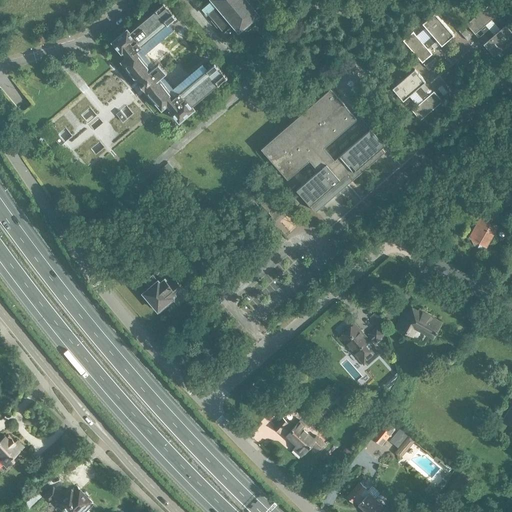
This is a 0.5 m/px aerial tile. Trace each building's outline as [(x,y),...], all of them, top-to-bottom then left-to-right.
[(210,0),(201,8),(206,14),(207,13),(223,32),(222,33),(227,39),(238,30),(238,31),(241,29),(242,30),(247,28),(248,29),(255,23),(254,23),(256,17),(256,16),(258,14),(257,13),(268,4),(264,0),(210,0)] [(175,18),(177,17),(164,2),(155,9),(155,10),(130,31),(127,28),(112,41),(121,52),(123,51),(127,56),(121,61),(128,68),(128,69),(137,79),(137,80),(139,82),(142,87),(143,87),(143,88),(145,90),(146,90),(150,95),(161,108),(165,106),(167,104),(171,109),(170,110),(179,121),(194,108),(192,105),(217,84),(218,85),(220,83),(225,78),(226,78),(228,77),(226,75),(225,74),(224,72),(223,72),(218,66),(219,66),(217,64),(216,64),(216,63),(215,61),(213,63),(207,68),(202,62),(173,87),(163,75),(167,72),(158,61),(155,65),(145,53),(174,29),(169,23),(174,18),(175,18)] [(475,34),(480,29),(490,40),(485,45),(494,56),(511,40),(511,32),(507,26),(495,36),(485,25),(497,15),(488,5),(466,24),(475,34)] [(423,43),(413,31),(403,40),(422,62),(432,54),(427,48),(438,38),(443,44),(454,34),(435,12),(424,22),(434,34),(423,43)] [(428,96),(419,85),(424,80),(415,69),(392,88),(402,99),(414,89),(423,100),(412,110),(420,120),(442,101),(434,91),(428,96)] [(351,180),(385,151),(369,132),(336,161),(324,147),(357,118),(331,88),(294,120),(296,123),(264,151),(270,159),(268,161),(273,162),(288,179),(310,160),(319,170),(297,189),(316,211),(316,210),(313,207),(348,176),(351,180)] [(156,192),(163,201),(170,195),(163,186),(156,192)] [(506,199),(509,193),(499,187),(495,193),(506,199)] [(262,201),(277,218),(284,213),(268,195),(262,201)] [(479,223),(476,228),(475,228),(470,235),(469,234),(468,236),(471,238),(474,244),(479,241),(484,244),(496,225),(496,224),(501,216),(487,208),(484,213),(487,216),(486,218),(481,216),(477,222),(479,223)] [(183,289),(184,288),(174,278),(169,283),(165,278),(160,282),(152,273),(144,280),(148,285),(141,290),(159,312),(174,300),(178,305),(183,300),(181,298),(187,293),(183,289)] [(404,310),(396,326),(413,336),(417,328),(428,335),(432,337),(435,332),(441,322),(419,309),(415,316),(404,310)] [(371,343),(374,341),(376,342),(385,334),(377,326),(368,334),(369,335),(366,337),(354,324),(340,336),(364,363),(378,351),(371,343)] [(378,390),(372,395),(378,402),(384,397),(378,390)] [(511,411),(510,409),(503,419),(511,425),(511,432),(511,434),(511,411)] [(313,438),(302,428),(305,425),(299,420),(293,427),(282,418),(273,427),(279,433),(281,431),(296,445),(294,448),(302,455),(310,447),(316,452),(324,443),(316,435),(313,438)] [(395,429),(384,420),(370,436),(381,445),(395,429)] [(10,440),(6,436),(0,441),(0,462),(2,465),(3,465),(7,468),(10,465),(10,466),(17,459),(14,457),(25,447),(18,440),(16,442),(12,438),(10,440)] [(360,482),(346,497),(352,503),(354,500),(367,511),(366,511),(380,511),(384,508),(374,498),(379,492),(373,487),(367,492),(364,490),(366,488),(360,482)] [(83,511),(94,503),(89,497),(89,494),(86,491),(83,491),(77,485),(63,498),(54,487),(44,497),(50,503),(53,500),(63,510),(61,511),(79,511),(81,511),(82,511),(83,511)]
